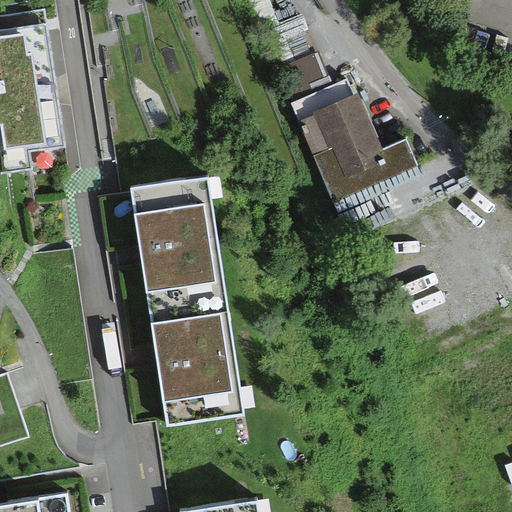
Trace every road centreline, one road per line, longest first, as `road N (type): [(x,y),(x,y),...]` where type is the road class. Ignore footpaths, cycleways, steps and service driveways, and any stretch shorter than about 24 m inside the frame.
road 1 (residential): [(66,0),(89,181),(82,205),(130,511)]
road 2 (residential): [(333,0),(367,57),(449,144),(511,191)]
